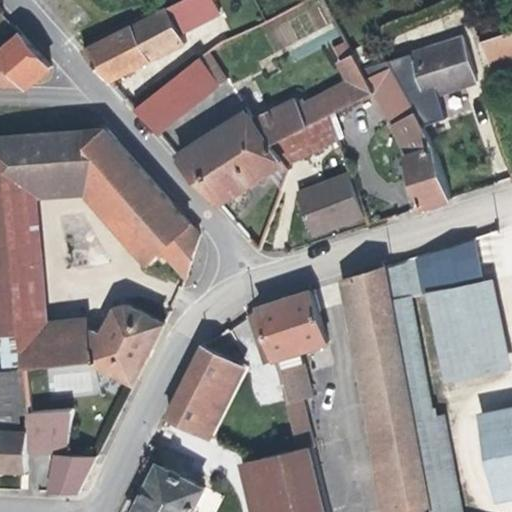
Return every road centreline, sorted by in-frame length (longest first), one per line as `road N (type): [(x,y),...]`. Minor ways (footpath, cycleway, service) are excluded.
road 1 (residential): [(247,283),(511,206)]
road 2 (residential): [(107,511),(172,367),(211,309),(247,283)]
road 3 (residential): [(102,88),(230,239),(247,283)]
